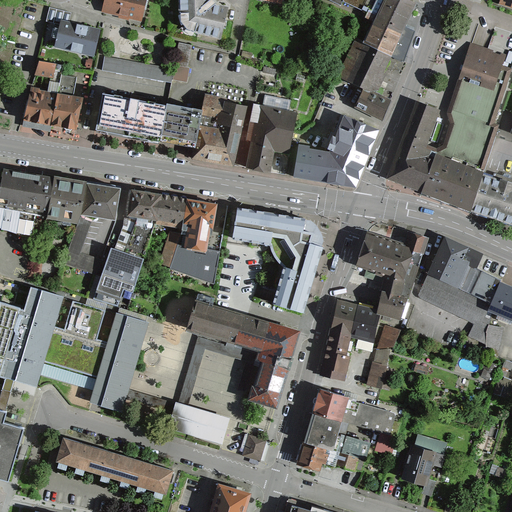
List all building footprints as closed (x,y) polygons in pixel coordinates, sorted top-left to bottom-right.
[(142,0),(108,0),(107,10),(121,13),(120,16),(128,18),(129,15),(138,17),(142,0)] [(209,0),(180,0),(181,13),(185,13),(196,26),(196,30),(221,37),(228,9),(214,6),(216,4),(212,0),(209,0)] [(343,0),(343,1),(377,17),(385,0),(343,0)] [(365,43),(367,43),(391,55),(403,61),(406,54),(407,54),(415,32),(413,31),(414,29),(405,25),(415,4),(406,0),(385,0),(377,17),(368,37),(365,43)] [(69,23),(72,12),(50,7),(46,21),(61,24),(61,22),(69,23)] [(61,24),(56,45),(94,54),(100,31),(69,23),(61,22),(61,24)] [(368,37),(354,30),(351,36),(356,38),(365,43),(368,37)] [(373,92),(382,73),(358,60),(367,43),(365,43),(356,38),(338,76),(363,89),(364,87),(373,92)] [(187,67),(191,45),(179,42),(175,65),(176,65),(187,67)] [(358,60),(382,73),(391,55),(367,43),(358,60)] [(436,155),(423,190),(472,209),(483,175),(500,125),(493,123),(511,68),(467,54),(448,112),(451,123),(440,157),(436,155)] [(173,68),(104,56),(102,70),(171,82),(173,68)] [(40,61),(36,73),(52,76),(61,77),(63,65),(40,61)] [(187,67),(176,65),(173,80),(187,82),(190,68),(187,67)] [(58,93),(61,77),(52,76),(48,95),(57,97),(58,93)] [(355,106),(382,119),(391,100),(373,92),(364,87),(363,89),(355,106)] [(52,124),(57,97),(48,95),(35,93),(36,90),(31,89),(24,121),(51,127),(52,124)] [(58,93),(57,97),(52,124),(64,126),(65,129),(72,130),(73,128),(76,129),(82,98),(58,93)] [(167,105),(103,93),(96,129),(160,141),(161,138),(167,105)] [(259,122),(255,141),(275,144),(274,150),(289,153),(298,113),(288,111),(290,101),(266,96),(264,106),(254,104),(251,121),(259,122)] [(195,145),(193,157),(234,165),(246,106),(205,98),(202,110),(195,145)] [(421,102),(418,101),(389,177),(423,190),(436,155),(437,153),(425,148),(440,110),(421,102)] [(167,104),(167,105),(161,138),(195,145),(202,110),(167,104)] [(328,148),(327,152),(299,147),(295,176),(356,186),(378,130),(342,115),(334,133),(332,132),(325,147),(328,148)] [(252,140),(247,167),(270,171),(274,150),(275,144),(255,141),(252,140)] [(54,178),(4,169),(0,189),(0,226),(32,238),(36,213),(47,215),(54,178)] [(492,178),(483,175),(472,209),(511,222),(511,182),(503,179),(504,176),(495,173),(494,176),(493,175),(492,178)] [(54,178),(47,215),(80,220),(82,211),(87,183),(54,178)] [(87,182),(87,183),(82,211),(94,213),(99,214),(99,217),(106,217),(107,209),(114,210),(118,207),(121,188),(87,182)] [(160,195),(129,189),(125,217),(156,222),(160,195)] [(188,199),(160,195),(156,222),(179,226),(183,227),(188,199)] [(181,235),(187,235),(185,245),(202,248),(205,233),(212,234),(217,204),(188,199),(183,227),(181,234),(181,235)] [(306,218),(238,207),(233,238),(271,244),(272,248),(273,253),(276,258),(278,260),(281,263),(284,266),(274,303),(303,312),(323,246),(310,242),(308,237),(304,232),(306,218)] [(94,213),(82,211),(80,220),(64,263),(76,267),(77,267),(75,266),(80,253),(94,213)] [(143,259),(156,222),(125,217),(123,227),(116,250),(143,259)] [(313,220),(306,218),(304,232),(308,237),(310,242),(323,246),(325,240),(323,232),(318,225),(313,220)] [(410,230),(405,245),(403,244),(399,257),(410,260),(409,264),(417,266),(419,267),(428,236),(410,230)] [(179,233),(171,232),(165,251),(163,251),(161,257),(163,258),(161,263),(171,266),(181,235),(181,234),(179,233)] [(403,244),(367,233),(357,264),(370,268),(368,277),(385,282),(383,290),(407,296),(417,266),(409,264),(410,260),(399,257),(403,244)] [(202,248),(185,245),(187,235),(181,235),(171,266),(170,267),(215,282),(220,251),(202,248)] [(467,245),(446,235),(429,273),(460,288),(471,265),(460,260),(467,245)] [(477,268),(484,252),(467,245),(460,260),(471,265),(477,268)] [(143,259),(116,250),(111,248),(94,299),(118,306),(124,289),(134,292),(143,259)] [(80,253),(75,266),(77,267),(97,274),(101,260),(80,253)] [(472,294),(483,271),(477,268),(471,265),(460,288),(472,294)] [(491,303),(500,282),(501,280),(483,271),(472,294),(491,303)] [(429,273),(419,294),(476,321),(473,327),(487,333),(490,325),(494,311),(489,309),(491,303),(472,294),(460,288),(429,273)] [(511,318),(511,287),(500,282),(491,303),(489,309),(494,311),(511,318)] [(44,361),(55,326),(63,296),(31,287),(24,310),(1,303),(0,306),(0,375),(6,377),(14,380),(37,386),(41,373),(44,363),(44,361)] [(407,296),(383,290),(378,310),(381,311),(380,312),(391,315),(401,318),(408,297),(407,296)] [(73,300),(65,329),(97,338),(106,310),(73,300)] [(291,357),(298,331),(195,301),(188,327),(263,350),(260,360),(265,362),(258,388),(256,387),(253,399),(276,406),(287,368),(290,368),(293,357),(291,357)] [(358,305),(339,301),(332,329),(351,333),(358,305)] [(378,310),(358,305),(351,333),(350,335),(361,337),(359,346),(373,349),(380,316),(380,312),(381,311),(378,310)] [(119,313),(146,321),(148,316),(120,308),(119,313)] [(90,402),(122,411),(126,399),(129,389),(149,322),(146,321),(119,313),(117,312),(108,342),(98,377),(97,380),(94,390),(90,402)] [(380,312),(380,316),(383,317),(383,319),(389,321),(391,315),(380,312)] [(387,325),(379,348),(394,347),(401,330),(387,325)] [(501,327),(490,325),(487,333),(487,340),(498,342),(501,327)] [(55,326),(44,361),(98,377),(108,342),(97,338),(65,329),(55,326)] [(487,340),(487,333),(473,327),(470,334),(487,342),(487,340)] [(351,333),(332,329),(321,373),(344,379),(349,357),(345,356),(350,335),(351,333)] [(238,388),(247,391),(258,353),(198,335),(178,404),(188,407),(205,349),(246,361),(238,388)] [(498,342),(487,340),(487,342),(486,354),(496,357),(498,342)] [(387,366),(374,362),(368,384),(381,388),(386,371),(387,366)] [(97,380),(44,363),(41,373),(94,390),(97,380)] [(414,370),(427,374),(429,368),(416,364),(414,370)] [(386,371),(381,388),(389,390),(394,373),(386,371)] [(14,380),(6,377),(0,397),(0,408),(6,410),(14,380)] [(345,396),(320,388),(313,412),(335,419),(341,396),(345,397),(345,396)] [(176,403),(129,389),(126,399),(173,413),(176,403)] [(395,416),(394,412),(344,398),(345,397),(341,396),(335,419),(342,421),(381,432),(390,434),(394,420),(395,416)] [(178,404),(176,403),(173,413),(169,426),(222,441),(229,419),(188,407),(178,404)] [(0,477),(9,480),(25,427),(4,421),(7,411),(6,410),(0,408),(0,477)] [(335,419),(313,412),(305,441),(334,449),(338,435),(342,421),(335,419)] [(390,434),(397,436),(401,422),(394,420),(390,434)] [(390,434),(381,432),(376,450),(392,455),(397,436),(390,434)] [(266,440),(250,435),(244,455),(261,460),(266,440)] [(339,451),(358,456),(366,459),(370,444),(338,435),(334,449),(339,451)] [(415,445),(413,445),(403,477),(425,484),(427,478),(436,481),(447,444),(418,435),(415,445)] [(64,437),(57,460),(166,493),(173,470),(64,437)] [(334,449),(305,441),(304,440),(297,463),(320,469),(322,461),(326,463),(325,464),(334,467),(335,466),(339,451),(334,449)] [(339,451),(335,466),(354,470),(358,456),(339,451)] [(358,456),(354,470),(355,470),(355,469),(362,471),(366,459),(358,456)] [(498,467),(496,473),(507,477),(509,471),(498,467)] [(431,495),(436,481),(427,478),(425,484),(423,492),(431,495)] [(244,511),(250,493),(219,484),(211,511),(244,511)] [(309,511),(294,511),(285,509),(284,511),(335,511),(336,510),(312,502),(309,511)]
